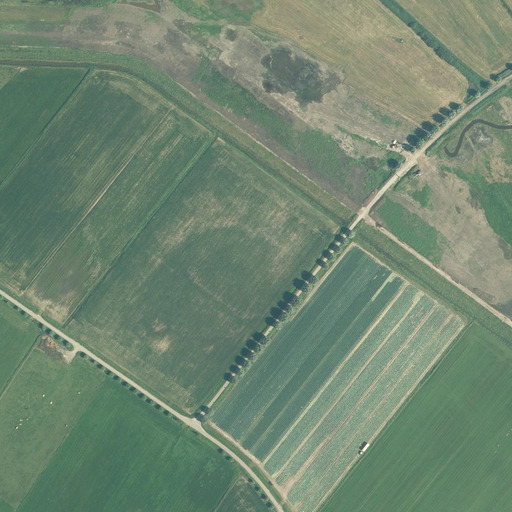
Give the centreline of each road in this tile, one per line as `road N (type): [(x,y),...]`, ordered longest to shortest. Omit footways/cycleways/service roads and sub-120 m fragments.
road 1 (unclassified): [(193,425),(362,214)]
road 2 (unclassified): [(193,425),(0,291)]
road 3 (track): [(362,214),(511,79)]
road 4 (track): [(368,215),(511,324)]
road 5 (unclassified): [(279,511),(257,481),(193,425)]
